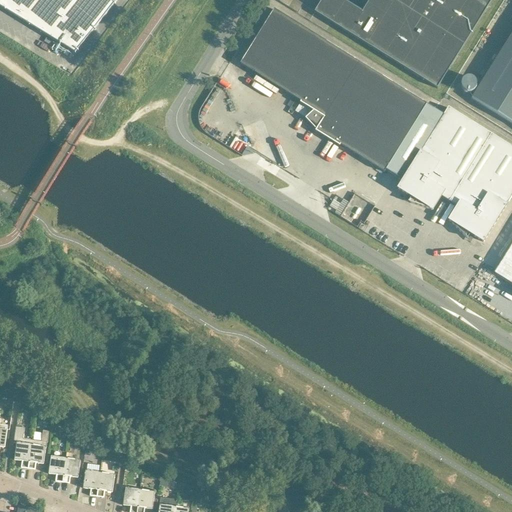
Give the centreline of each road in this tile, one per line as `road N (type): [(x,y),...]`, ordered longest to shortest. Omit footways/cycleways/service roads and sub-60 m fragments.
road 1 (unclassified): [(511,345),(179,134),(179,111),(247,0)]
road 2 (track): [(179,111),(154,105),(110,141),(88,140),(65,125),(31,71),(0,52)]
